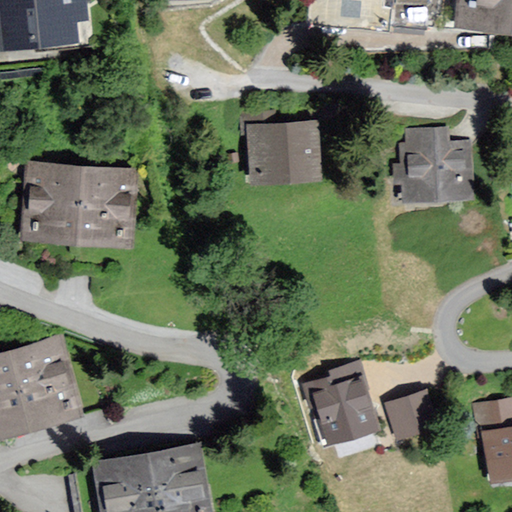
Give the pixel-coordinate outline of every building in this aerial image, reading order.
[(84,0),(0,0),(0,40),(1,48),(74,41),(72,18),(86,16),(84,0)] [(511,0),(462,0),(460,23),(511,27),(511,0)] [(320,176),(317,124),(275,126),(274,112),(242,114),(243,132),(252,132),(254,180),(320,176)] [(471,195),(468,143),(446,144),(445,129),(407,131),(408,147),(403,148),(404,165),(395,166),(397,183),(406,182),(407,200),(471,195)] [(24,165),(18,237),(129,246),(135,174),(24,165)] [(59,340),(0,355),(0,435),(79,415),(59,340)] [(377,427),(356,364),(331,372),(333,377),(308,385),(327,443),(377,427)] [(424,395),(388,406),(397,438),(434,427),(424,395)] [(511,400),(475,406),(479,432),(487,431),(494,480),(511,477),(511,400)] [(207,511),(197,451),(97,468),(104,511),(207,511)]
